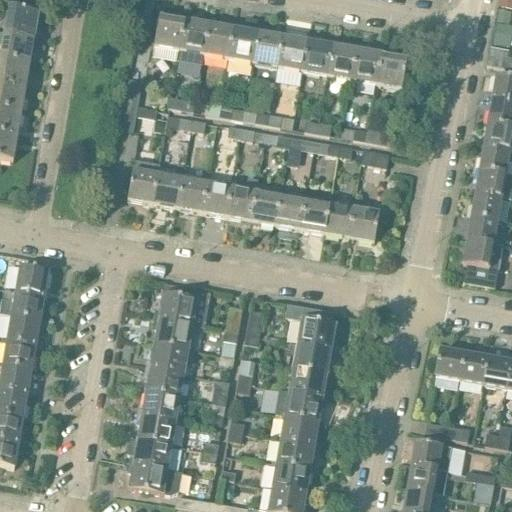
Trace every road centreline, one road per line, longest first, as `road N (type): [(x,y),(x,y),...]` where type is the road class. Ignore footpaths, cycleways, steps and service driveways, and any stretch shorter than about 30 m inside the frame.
road 1 (residential): [(413,305),(469,29)]
road 2 (residential): [(73,511),(120,253)]
road 3 (residential): [(35,239),(74,0)]
road 4 (residential): [(358,294),(120,253)]
road 5 (residential): [(367,511),(413,305)]
road 6 (residential): [(469,29),(291,0)]
